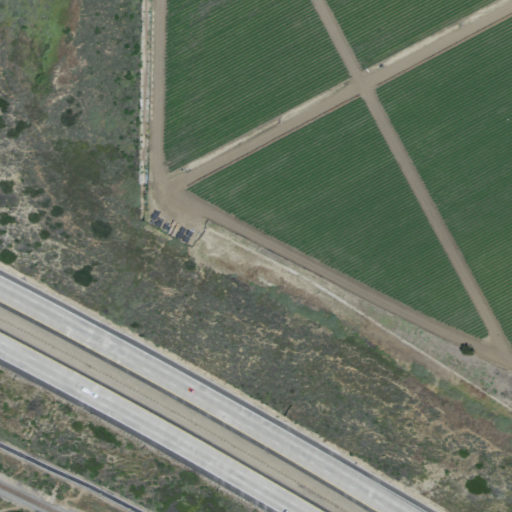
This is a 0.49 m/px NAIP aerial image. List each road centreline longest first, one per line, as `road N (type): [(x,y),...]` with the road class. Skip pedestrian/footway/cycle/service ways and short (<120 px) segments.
road 1 (track): [(511,357),(477,347),(167,188),(156,160),(159,0)]
road 2 (motorway): [(394,511),(0,290)]
road 3 (track): [(315,0),(502,354)]
road 4 (track): [(167,188),(511,3)]
road 5 (motorway): [(0,344),(299,511)]
